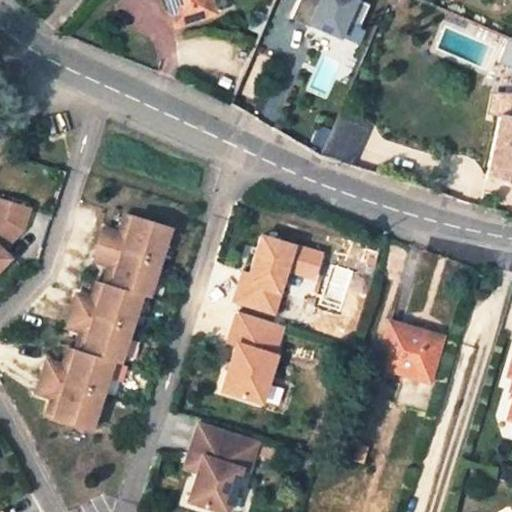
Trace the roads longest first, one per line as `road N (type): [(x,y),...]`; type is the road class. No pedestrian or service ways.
road 1 (residential): [(123,511),(239,149)]
road 2 (unclassified): [(239,149),(321,184),(511,241)]
road 3 (track): [(509,241),(433,511)]
road 4 (residential): [(103,86),(44,268),(0,313)]
road 5 (unclassified): [(103,86),(239,149)]
